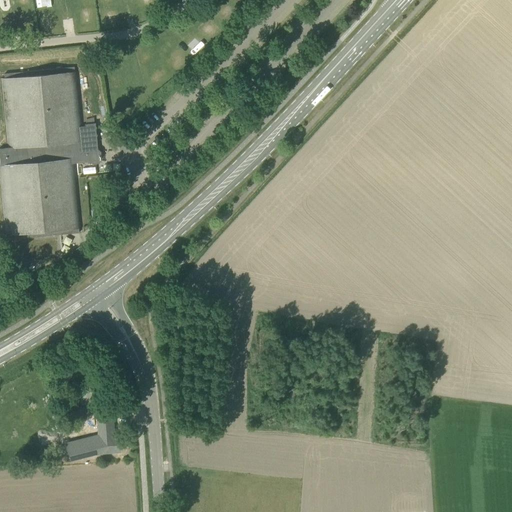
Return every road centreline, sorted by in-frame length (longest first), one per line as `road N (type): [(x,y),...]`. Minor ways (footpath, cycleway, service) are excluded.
road 1 (secondary): [(100,298),(265,153),(409,0)]
road 2 (secondary): [(392,0),(215,185),(92,287)]
road 3 (tertiary): [(159,511),(152,403),(138,359),(100,298)]
